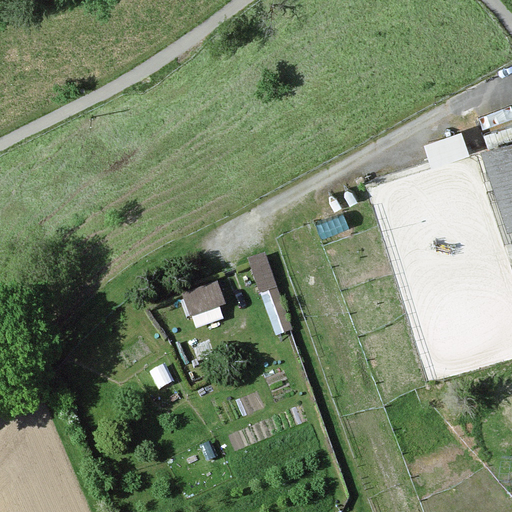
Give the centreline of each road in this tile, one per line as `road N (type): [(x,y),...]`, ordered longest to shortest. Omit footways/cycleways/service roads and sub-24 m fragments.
road 1 (track): [(511,70),(415,110),(197,242)]
road 2 (track): [(246,0),(115,91),(0,151)]
